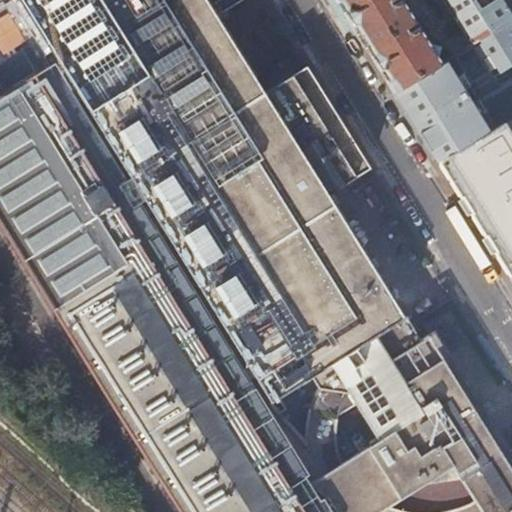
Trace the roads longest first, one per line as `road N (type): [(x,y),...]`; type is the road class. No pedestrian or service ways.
road 1 (residential): [(511,342),(294,0)]
road 2 (residential): [(153,511),(0,259)]
